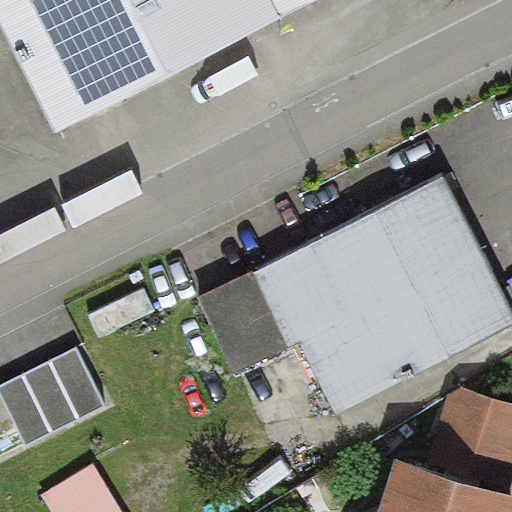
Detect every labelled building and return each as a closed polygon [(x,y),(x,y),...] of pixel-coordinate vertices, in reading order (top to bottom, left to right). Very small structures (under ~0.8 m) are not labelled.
[(0,0),(0,17),(57,129),(312,0),(0,0)] [(511,329),(511,313),(445,180),(198,303),(239,384),(298,355),(331,420),(511,329)] [(77,351),(0,391),(0,397),(28,451),(108,409),(77,351)] [(511,462),(511,412),(462,395),(433,480),(403,470),(388,511),(511,511),(511,504),(500,500),(511,462)] [(117,511),(93,469),(39,500),(45,511),(117,511)]
